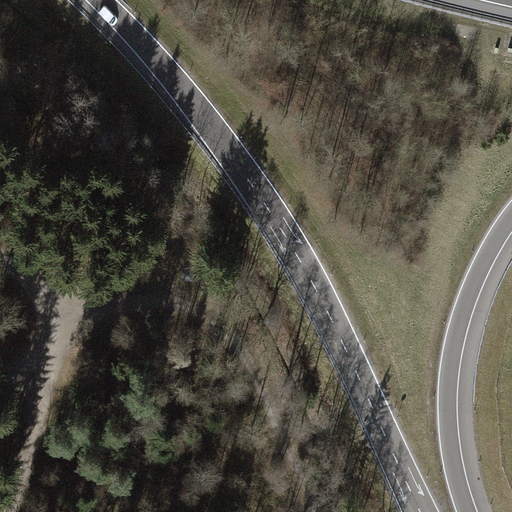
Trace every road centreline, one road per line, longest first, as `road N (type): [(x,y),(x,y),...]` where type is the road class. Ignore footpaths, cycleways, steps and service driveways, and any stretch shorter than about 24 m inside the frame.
road 1 (motorway): [(101,0),(196,104),(283,231),(421,511)]
road 2 (track): [(87,318),(150,303),(208,316),(271,408),(308,511)]
road 3 (motorway): [(468,511),(451,437),(454,351),(481,267),(511,218)]
road 4 (track): [(87,318),(27,442),(7,511)]
